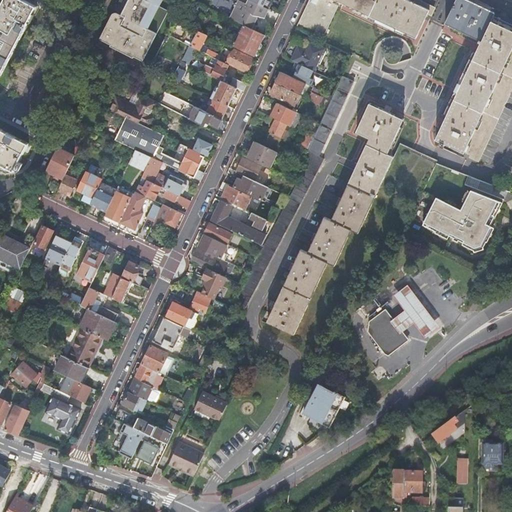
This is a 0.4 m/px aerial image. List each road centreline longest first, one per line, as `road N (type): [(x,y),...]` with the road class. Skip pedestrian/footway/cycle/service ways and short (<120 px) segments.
road 1 (residential): [(172,265),(298,0)]
road 2 (secondary): [(432,367),(340,445),(226,511)]
road 3 (residential): [(80,0),(18,117),(50,136),(20,187),(0,183)]
road 4 (residential): [(74,470),(172,265)]
road 5 (residential): [(44,203),(172,265)]
